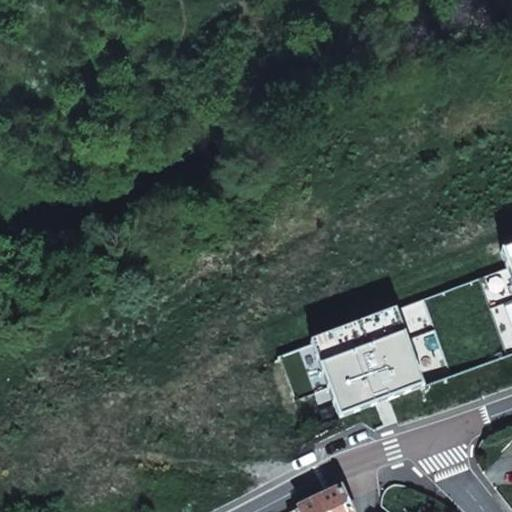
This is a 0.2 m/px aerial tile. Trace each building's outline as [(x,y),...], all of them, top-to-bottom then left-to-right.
[(511,243),(499,248),(506,268),(511,283),(511,243)] [(511,283),(506,268),(478,280),(505,356),(511,353),(511,283)] [(478,280),(423,300),(452,376),(505,356),(478,280)] [(423,300),(393,312),(421,387),(452,376),(423,300)] [(391,307),(309,340),(339,419),(421,387),(393,312),(391,307)] [(352,511),(343,490),(294,511),(352,511)]
